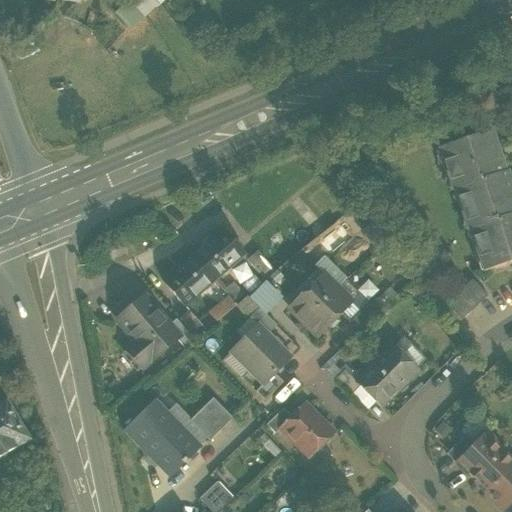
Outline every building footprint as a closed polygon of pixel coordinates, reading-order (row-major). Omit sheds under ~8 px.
[(129,28),(159,0),(133,0),(117,16),(129,28)] [(504,173),(491,133),(438,149),(452,192),(454,192),(467,233),(469,232),(483,273),(511,263),(511,190),(506,172),(504,173)] [(223,230),(192,257),(214,282),(245,256),(223,230)] [(275,272),(258,251),(247,260),(265,281),(275,272)] [(192,257),(163,283),(185,308),(214,282),(192,257)] [(307,290),(303,289),(297,295),(298,299),(289,309),(303,323),(336,290),(322,275),(307,290)] [(472,280),(446,304),(461,321),(488,297),(472,280)] [(245,298),(233,283),(223,291),(227,296),(236,306),(245,298)] [(336,290),(303,323),(318,338),(327,328),(331,329),(338,322),(336,319),(351,304),(336,290)] [(227,296),(208,313),(216,323),(236,306),(227,296)] [(169,327),(144,298),(117,321),(135,343),(126,351),(142,369),(176,340),(178,338),(169,327)] [(371,301),(349,323),(358,332),(381,310),(371,301)] [(446,304),(445,304),(437,312),(452,329),(461,321),(446,304)] [(276,327),(258,310),(249,319),(257,326),(267,335),(276,327)] [(205,331),(189,311),(176,321),(193,341),(205,331)] [(193,341),(176,321),(169,327),(178,338),(176,340),(184,350),(194,342),(193,341)] [(267,335),(257,326),(229,354),(262,386),(274,375),(290,358),(267,335)] [(356,383),(356,384),(360,388),(374,402),(380,408),(417,371),(392,347),(356,383)] [(356,383),(344,371),(335,380),(351,397),(352,396),(360,388),(356,384),(356,383)] [(274,375),(262,386),(255,393),(264,402),(282,384),(274,375)] [(374,402),(360,388),(352,396),(366,410),(374,402)] [(232,419),(212,399),(189,422),(209,442),(232,419)] [(5,402),(0,404),(0,458),(29,441),(5,402)] [(198,448),(155,404),(126,432),(127,433),(130,431),(151,452),(149,454),(170,476),(182,464),(183,465),(186,462),(185,461),(198,448)] [(291,417),(279,428),(280,429),(309,459),(333,435),(303,405),(291,417)] [(283,409),(266,426),(274,434),(280,429),(279,428),(291,417),(283,409)] [(484,429),(471,442),(475,446),(457,464),(485,492),(511,464),(494,447),(498,443),(484,429)] [(464,436),(447,454),(457,464),(475,446),(471,442),(464,436)] [(511,464),(485,492),(503,510),(511,500),(511,464)] [(217,484),(200,500),(211,511),(219,511),(232,500),(217,484)]
